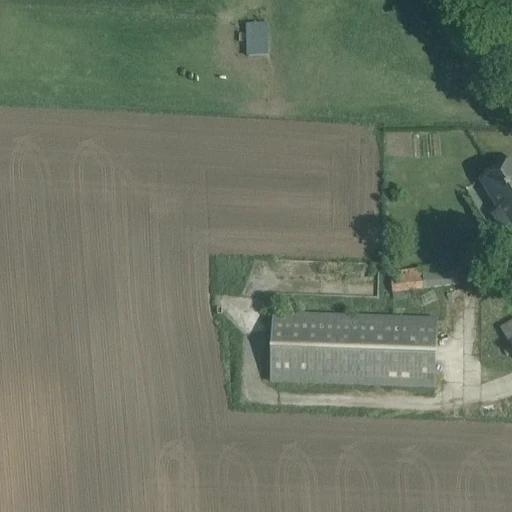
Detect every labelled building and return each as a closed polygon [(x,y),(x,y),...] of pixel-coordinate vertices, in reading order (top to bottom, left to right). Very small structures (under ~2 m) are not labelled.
[(265,25),(250,25),(250,28),(247,28),(248,58),(265,57),(265,25)] [(495,209),(492,214),(511,247),(511,161),(478,182),(495,209)] [(456,265),(391,273),(394,301),(407,300),(406,292),(458,285),(456,265)] [(438,320),(273,314),(271,384),(435,390),(438,320)] [(511,320),(500,328),(508,342),(511,347),(504,352),(507,357),(511,353),(511,320)]
